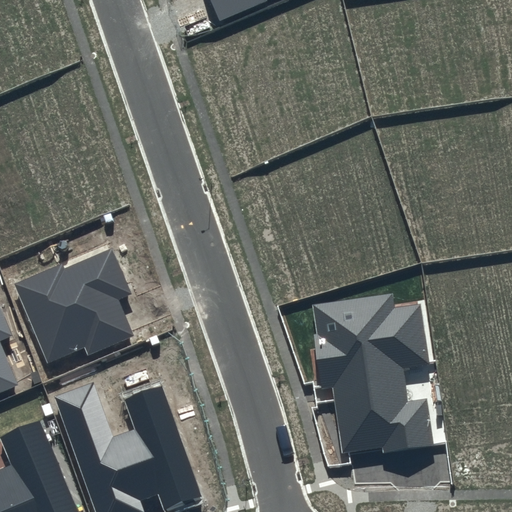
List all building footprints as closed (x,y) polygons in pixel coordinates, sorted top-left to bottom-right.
[(211,0),(220,20),(267,0),(266,0),(211,0)] [(314,79),(291,19),(198,55),(212,92),(227,87),(251,148),(351,109),(335,71),(314,79)] [(347,150),(250,179),(260,213),(276,208),(299,283),(396,253),(384,215),(368,219),(347,150)] [(132,294),(112,247),(65,267),(62,262),(13,283),(47,363),(86,346),(89,353),(133,334),(118,299),(132,294)] [(511,276),(490,279),(498,342),(483,344),(479,312),(435,318),(453,451),(499,445),(497,429),(511,427),(511,276)] [(393,293),(306,304),(317,386),(334,384),(343,451),(384,446),(385,451),(432,445),(426,398),(406,401),(402,367),(429,363),(422,304),(395,308),(393,293)] [(0,390),(16,384),(0,344),(0,340),(12,335),(0,307),(0,390)] [(93,382),(55,396),(96,511),(144,511),(141,501),(159,494),(165,510),(201,497),(161,385),(123,399),(134,430),(113,437),(93,382)] [(79,511),(40,419),(0,436),(12,464),(0,468),(0,511),(79,511)]
